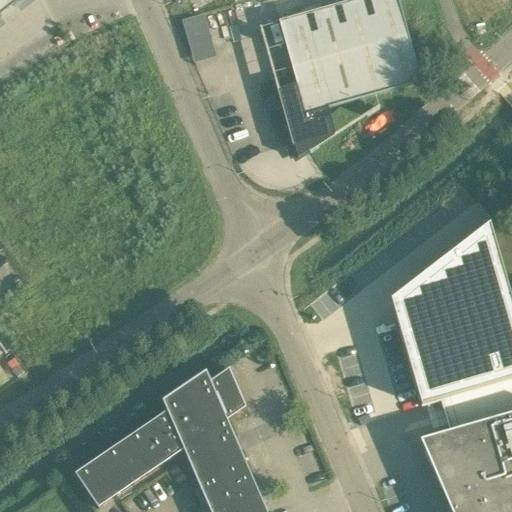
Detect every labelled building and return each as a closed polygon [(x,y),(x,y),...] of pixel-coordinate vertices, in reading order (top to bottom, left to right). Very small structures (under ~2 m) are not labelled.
[(0,0),(0,16),(20,0),(0,0)] [(309,153),(309,155),(318,149),(317,148),(335,137),(328,110),(421,84),(397,0),(362,0),(279,23),(296,87),(278,92),(290,138),(288,138),(291,148),(292,148),(298,160),(309,153)] [(186,41),(209,35),(203,14),(181,21),(186,41)] [(511,511),(511,293),(492,225),(391,301),(421,408),(440,402),(450,433),(420,443),(431,467),(447,505),(450,511),(511,511)] [(266,360),(262,354),(255,358),(259,365),(266,360)] [(266,511),(258,494),(227,422),(246,409),(229,371),(210,383),(206,374),(163,403),(167,413),(75,476),(98,510),(184,451),(210,511),(266,511)] [(60,511),(48,495),(21,511),(60,511)]
